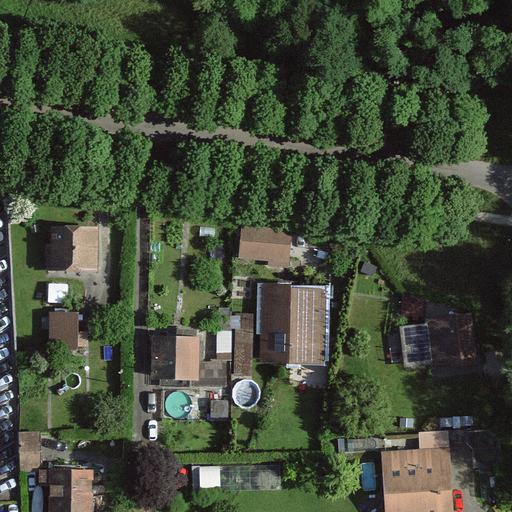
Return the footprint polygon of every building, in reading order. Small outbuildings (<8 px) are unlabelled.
[(293,261),(295,227),(244,224),(242,259),(293,261)] [(93,232),(52,231),(51,268),(92,269),(93,232)] [(324,294),(265,291),(262,360),(321,362),(324,294)] [(471,315),(428,320),(428,325),(404,328),(409,365),(433,362),(434,367),(473,362),(469,330),(473,330),(471,315)] [(77,316),(55,316),(54,347),(76,347),(77,316)] [(251,330),(237,329),(235,373),(249,374),(251,330)] [(220,349),(236,349),(235,330),(220,330),(220,349)] [(179,341),(158,340),(157,376),(193,377),(192,385),(224,386),(224,365),(194,364),(194,358),(202,358),(202,340),(194,340),(194,332),(179,332),(179,341)] [(39,434),(19,434),(21,469),(39,469),(39,434)] [(452,511),(449,449),(381,453),(384,511),(452,511)] [(91,511),(92,472),(45,472),(44,511),(91,511)]
